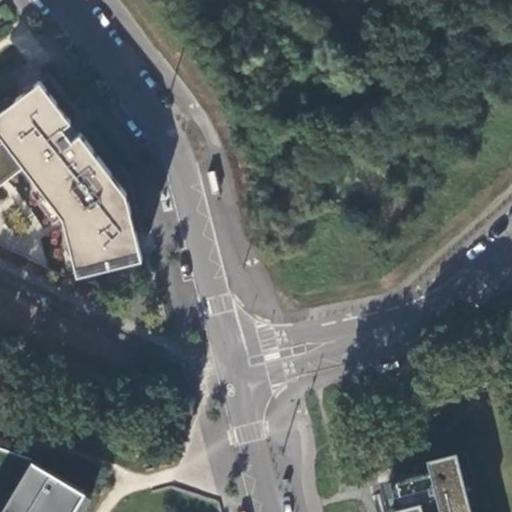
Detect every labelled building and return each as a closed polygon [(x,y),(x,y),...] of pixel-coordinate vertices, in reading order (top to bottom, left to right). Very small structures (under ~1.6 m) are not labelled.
[(42,81),(21,96),(54,139),(66,130),(72,139),(79,134),(70,122),(72,121),(42,81)] [(21,96),(0,112),(0,173),(20,158),(26,165),(62,212),(77,274),(142,257),(126,193),(80,133),(79,134),(72,139),(66,130),(54,139),(21,96)] [(20,158),(0,173),(0,182),(1,184),(26,165),(20,158)] [(82,511),(93,494),(33,458),(0,511),(82,511)] [(471,511),(459,463),(389,481),(396,511),(471,511)]
